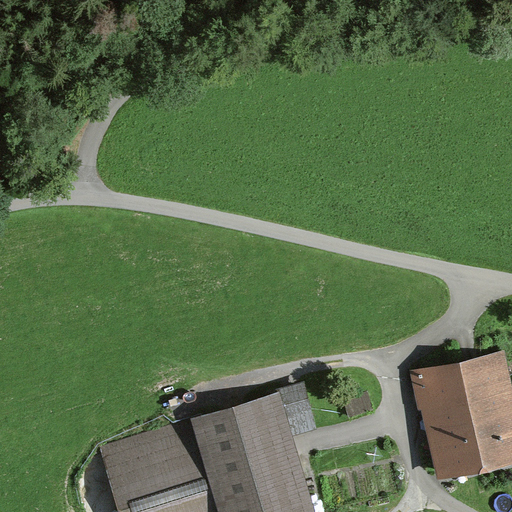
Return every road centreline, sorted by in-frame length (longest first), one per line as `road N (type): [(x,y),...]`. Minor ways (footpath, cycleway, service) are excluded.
road 1 (unclassified): [(511,282),(81,195),(0,204)]
road 2 (track): [(81,195),(84,158),(106,111),(155,73),(381,31),(511,21)]
